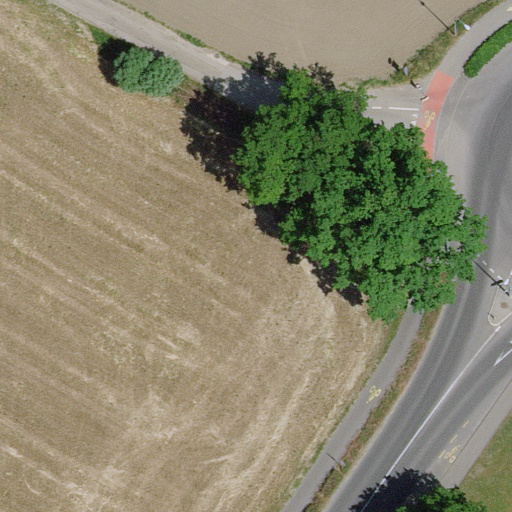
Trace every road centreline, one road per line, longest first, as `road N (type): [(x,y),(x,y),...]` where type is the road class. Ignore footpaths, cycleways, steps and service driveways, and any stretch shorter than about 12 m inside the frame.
road 1 (track): [(487,121),(288,104),(242,90),(77,0)]
road 2 (secondary): [(362,511),(511,295)]
road 3 (secondary): [(511,80),(496,100),(482,147),(488,198),(511,236)]
